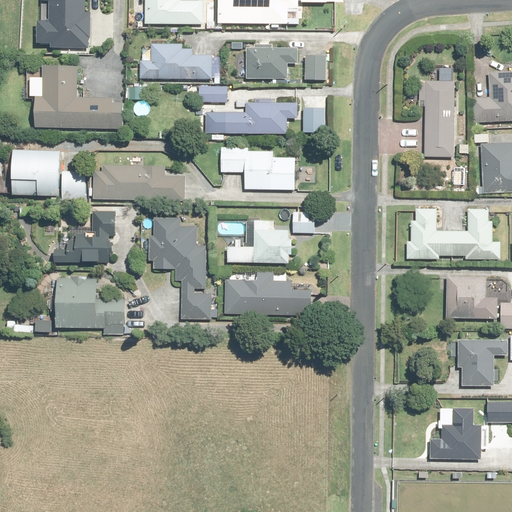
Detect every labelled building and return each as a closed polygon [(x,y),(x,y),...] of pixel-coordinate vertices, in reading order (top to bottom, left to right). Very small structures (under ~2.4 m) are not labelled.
[(44,0),(44,4),(51,4),(50,23),(39,23),(38,46),(52,46),(52,49),(62,50),(62,56),(83,57),(84,50),(90,50),(91,17),(85,17),(85,0),(44,0)] [(147,0),(148,24),(196,25),(207,25),(207,1),(200,1),(183,1),(183,0),(147,0)] [(239,0),(226,0),(226,25),(239,25),(239,0)] [(250,0),(250,24),(291,24),(291,9),(302,8),(301,0),(250,0)] [(217,7),(207,7),(207,30),(217,30),(217,7)] [(172,45),(172,42),(167,42),(167,44),(154,44),(154,61),(143,61),(143,79),(145,79),(215,79),(216,55),(196,55),(196,49),(185,49),(185,45),(172,45)] [(268,45),(260,45),(258,45),(257,48),(250,48),(249,80),(276,80),(276,84),(287,85),(287,79),(291,80),(291,64),(302,64),(302,49),(276,49),(276,45),(268,45)] [(329,56),(325,56),(307,56),(307,78),(328,78),(329,56)] [(81,67),(77,67),(47,66),(47,98),(40,97),(40,100),(39,128),(116,129),(116,99),(86,98),(80,98),(81,90),(81,67)] [(471,122),(511,120),(511,70),(487,72),(488,83),(488,97),(476,97),(470,98),(471,122)] [(452,156),(452,107),(452,80),(423,80),(423,82),(417,82),(417,106),(420,106),(423,106),(423,153),(423,156),(427,156),(452,156)] [(230,103),(229,87),(215,87),(215,85),(211,85),(211,87),(200,87),(200,103),(216,103),(230,103)] [(150,100),(150,88),(137,88),(137,100),(150,100)] [(275,100),(272,100),(258,100),(258,103),(249,103),(249,105),(249,113),(242,113),(217,113),(217,134),(290,135),(290,119),(301,119),(301,103),(275,103),(275,100)] [(325,134),(326,111),(306,110),(305,133),(325,134)] [(481,193),(511,191),(511,141),(479,143),(481,193)] [(466,145),(463,144),(457,144),(457,152),(466,153),(466,145)] [(298,158),(285,158),(277,158),(277,152),(251,152),(251,148),(224,148),(224,173),(226,173),(248,173),(248,190),(299,191),(299,181),(304,181),(304,169),(298,168),(298,164),(298,158)] [(63,151),(31,151),(19,151),(18,196),(64,197),(65,200),(88,200),(89,172),(86,172),(63,172),(63,151)] [(144,166),(130,166),(106,165),(106,172),(98,171),(97,200),(187,202),(187,177),(168,177),(168,173),(168,167),(144,166)] [(35,208),(23,208),(23,216),(35,215),(35,208)] [(451,255),(451,230),(434,230),(434,208),(419,208),(415,208),(413,208),(413,220),(408,220),(408,241),(404,241),(404,258),(437,258),(437,255),(440,255),(451,255)] [(451,230),(451,255),(461,255),(463,255),(463,259),(498,259),(498,241),(490,241),(490,223),(490,220),(486,221),(486,212),(486,209),(465,209),(465,230),(451,230)] [(112,236),(118,236),(118,233),(120,233),(120,230),(127,230),(127,216),(118,216),(118,212),(96,212),(96,228),(70,227),(70,235),(64,235),(64,250),(60,250),(58,250),(58,263),(93,263),(114,263),(114,261),(114,254),(116,254),(116,244),(113,244),(112,241),(112,236)] [(318,234),(318,213),(296,212),(296,225),(295,231),(295,234),(297,234),(312,234),(318,234)] [(181,227),(181,222),(181,217),(157,217),(157,236),(152,236),(152,261),(156,261),(156,269),(167,269),(178,270),(178,281),(185,282),(185,317),(184,320),(214,321),(214,294),(207,294),(197,294),(197,289),(209,289),(209,246),(204,246),(199,246),(199,243),(199,228),(181,227)] [(293,240),(294,236),(294,231),(278,231),(278,222),(271,222),(258,221),(258,223),(250,223),(250,243),(247,243),(247,247),(231,247),(231,263),(254,264),(276,264),(291,265),(294,265),(294,262),(294,255),(296,255),(296,240),(293,240)] [(277,282),(277,272),(261,272),(261,273),(260,281),(229,280),(228,315),(314,317),(315,291),(295,291),(295,285),(295,282),(289,282),(277,282)] [(483,279),(483,275),(443,275),(444,281),(443,317),(494,318),(494,297),(483,297),(483,279)] [(100,287),(100,279),(90,279),(90,278),(75,278),(75,279),(66,279),(61,279),(61,282),(61,329),(109,329),(109,324),(113,325),(129,325),(129,299),(100,300),(100,287)] [(491,285),(491,289),(493,291),(497,292),(500,289),(500,285),(498,282),(494,282),(491,285)] [(511,328),(511,302),(498,302),(498,318),(498,328),(511,328)] [(505,339),(500,339),(455,339),(455,340),(455,356),(455,367),(459,367),(459,385),(491,385),(491,354),(504,354),(505,339)] [(470,424),(470,411),(470,407),(449,406),(449,410),(449,424),(442,423),(439,424),(439,438),(427,438),(427,458),(478,459),(478,447),(479,424),(470,424)] [(392,418),(391,439),(398,440),(400,419),(392,418)] [(511,427),(494,427),(485,426),(484,447),(511,447),(511,427)]
